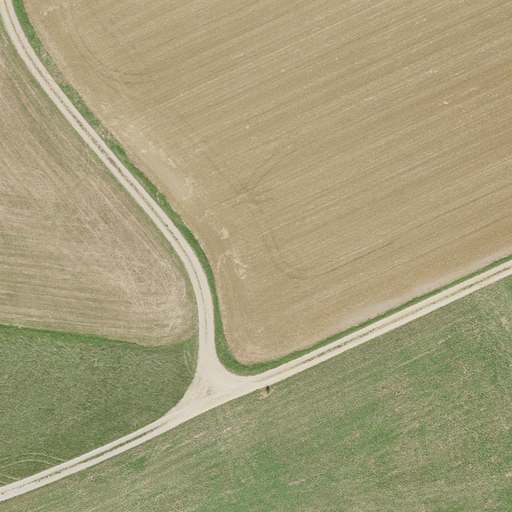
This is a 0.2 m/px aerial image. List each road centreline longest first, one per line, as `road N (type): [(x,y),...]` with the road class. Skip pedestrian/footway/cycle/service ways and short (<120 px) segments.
road 1 (track): [(0,4),(12,39),(71,120),(183,248),(203,314),(212,398),(0,493)]
road 2 (track): [(511,265),(212,398)]
